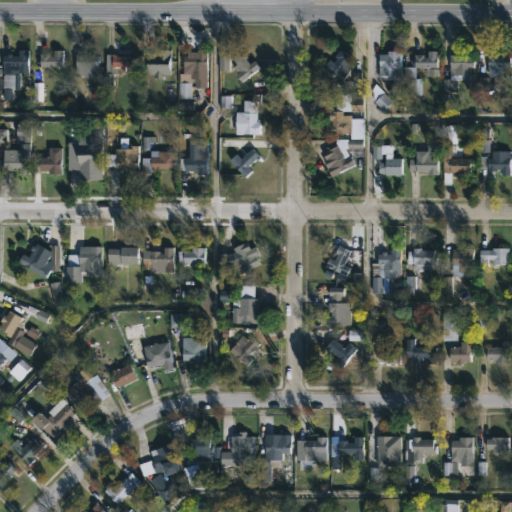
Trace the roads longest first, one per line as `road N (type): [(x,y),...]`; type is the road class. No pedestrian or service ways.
road 1 (residential): [(511,399),(175,405),(143,413),(118,432),(36,511)]
road 2 (secondary): [(0,11),(511,12)]
road 3 (residential): [(511,211),(0,211)]
road 4 (residential): [(295,0),(294,398)]
